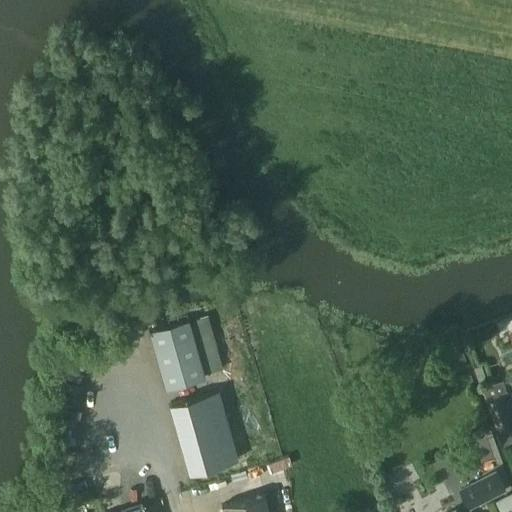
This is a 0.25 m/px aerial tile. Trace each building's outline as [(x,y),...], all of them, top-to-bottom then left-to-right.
[(148,328),(164,388),(204,378),(203,374),(220,370),(206,315),(190,319),(189,317),(148,328)] [(488,400),(500,396),(495,382),(482,386),(488,400)] [(188,473),(235,459),(215,389),(168,403),(188,473)] [(511,423),(511,414),(505,394),(488,400),(498,429),(511,423)] [(470,509),(507,490),(497,469),(460,488),(470,509)] [(268,511),(264,494),(254,497),(220,504),(221,511),(268,511)]
